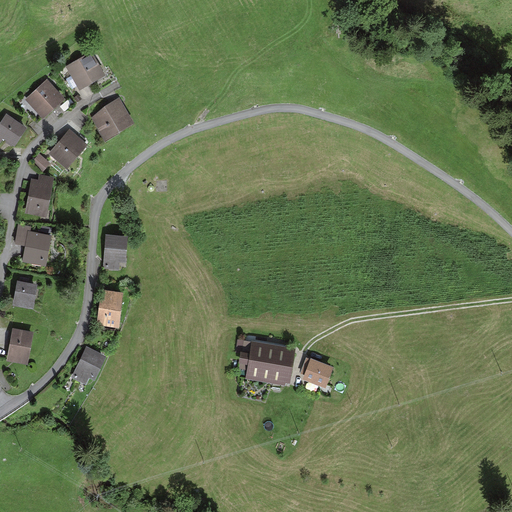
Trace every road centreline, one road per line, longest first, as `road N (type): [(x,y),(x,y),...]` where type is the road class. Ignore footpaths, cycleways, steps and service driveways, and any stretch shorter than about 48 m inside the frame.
road 1 (unclassified): [(511,232),(438,173),(376,135),(321,114),(268,109),(188,131),(153,148),(104,191),(77,335),(47,377),(0,414)]
road 2 (track): [(295,373),(314,339),(349,320),(511,298)]
